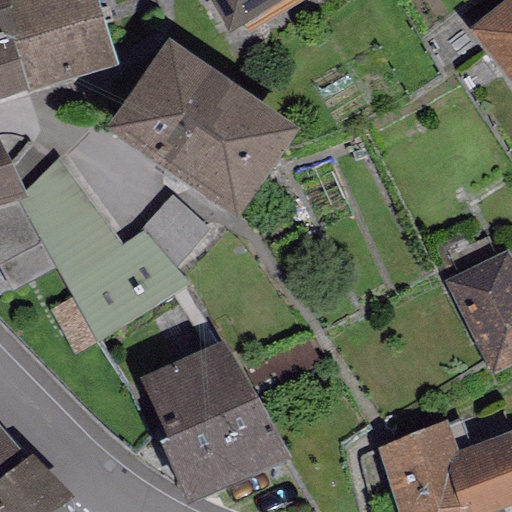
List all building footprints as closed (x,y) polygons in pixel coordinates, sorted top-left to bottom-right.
[(0,0),(0,108),(29,98),(14,50),(20,48),(5,1),(4,0),(0,0)] [(95,0),(6,0),(5,1),(20,48),(14,50),(29,98),(118,71),(95,0)] [(201,0),(227,43),(301,0),(201,0)] [(511,3),(468,38),(511,95),(511,3)] [(169,53),(104,146),(234,235),(299,143),(169,53)] [(0,152),(0,216),(23,210),(27,208),(21,197),(0,152)] [(59,160),(21,197),(27,208),(23,210),(55,271),(96,348),(189,290),(143,233),(122,247),(59,160)] [(0,270),(12,295),(55,271),(23,210),(0,216),(0,270)] [(511,263),(508,255),(444,286),(491,381),(511,370),(511,263)] [(224,347),(140,387),(167,454),(159,458),(185,511),(195,511),(289,468),(224,347)] [(447,427),(377,455),(395,511),(511,511),(511,437),(470,452),(461,428),(449,432),(447,427)] [(0,488),(31,465),(0,431),(0,488)] [(0,488),(0,511),(61,511),(69,506),(31,465),(0,488)]
